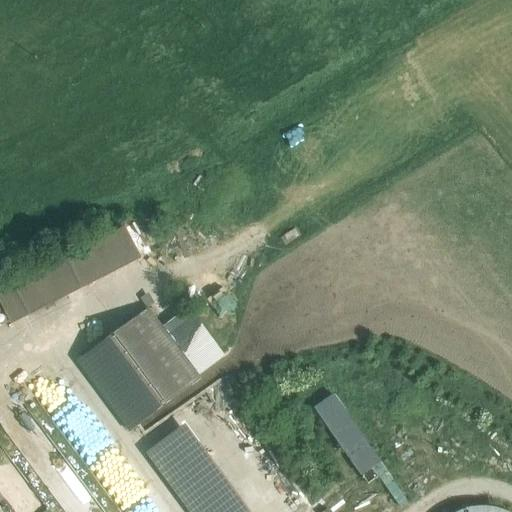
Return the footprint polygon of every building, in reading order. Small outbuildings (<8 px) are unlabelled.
[(123,222),(0,279),(0,288),(11,311),(139,252),(124,221),(123,222)] [(150,313),(81,363),(130,430),(199,379),(150,313)] [(315,406),(361,476),(380,463),(334,394),(315,406)] [(262,511),(189,418),(146,452),(193,511),(262,511)] [(511,511),(511,495),(502,492),(477,491),(454,498),(435,511),(511,511)]
